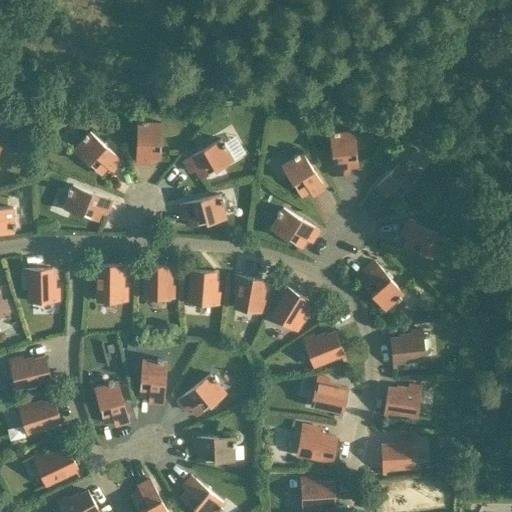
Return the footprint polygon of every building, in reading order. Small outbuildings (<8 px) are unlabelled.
[(151,158),(161,158),(162,122),(147,122),(147,119),(142,119),(142,122),(138,121),(137,163),(151,164),(151,158)] [(331,133),(336,174),(349,173),(349,167),(359,166),(355,130),(340,132),(340,129),(335,130),(335,132),(331,133)] [(113,170),(122,160),(92,131),(89,134),(87,132),(84,136),(85,138),(75,149),(102,173),(109,166),(113,170)] [(197,168),(202,177),(234,159),(226,146),(228,145),(226,141),(224,142),(222,138),(185,159),(192,171),(197,168)] [(314,195),(326,187),(303,152),(300,154),(299,152),(294,155),(296,157),(283,165),(302,195),(311,190),(314,195)] [(388,163),(394,168),(376,187),(386,197),(390,193),(397,200),(422,173),(411,163),(412,161),(409,158),(407,159),(404,157),(403,158),(397,153),(388,163)] [(70,192),(65,206),(99,220),(103,210),(108,212),(113,200),(74,184),(72,188),(70,187),(68,192),(70,192)] [(189,216),(191,226),(227,217),(223,202),(225,202),(224,197),(222,197),(221,193),(180,204),(183,217),(189,216)] [(0,230),(14,231),(14,227),(16,227),(16,221),(14,221),(14,207),(0,206),(0,230)] [(272,227),(302,247),(308,238),(313,241),(320,229),(284,207),(282,210),(280,209),(278,213),(280,215),(272,227)] [(408,236),(404,245),(439,257),(444,243),(446,244),(447,239),(445,238),(447,234),(407,221),(402,234),(408,236)] [(404,291),(376,260),(366,269),(369,273),(361,280),(386,307),(397,297),(398,299),(402,296),(401,294),(404,291)] [(122,264),(92,264),(92,266),(98,267),(98,300),(128,300),(128,287),(122,287),(122,264)] [(170,285),(170,265),(140,264),(140,267),(146,267),(146,297),(176,297),(176,285),(170,285)] [(53,267),(23,268),(23,271),(29,271),(30,300),(60,299),(60,287),(54,288),(53,267)] [(215,291),(216,271),(187,269),(186,271),(192,272),(190,301),(220,304),(221,292),(215,291)] [(265,279),(235,274),(235,277),(241,278),(236,307),(265,312),(267,300),(261,299),(265,279)] [(310,299),(284,284),(283,286),(288,289),(272,314),(298,330),(304,320),(299,317),(310,299)] [(412,335),(391,338),(395,367),(397,367),(397,361),(426,358),(423,328),(411,329),(412,335)] [(347,358),(336,331),(317,338),(315,333),(303,337),(315,365),(342,354),(344,360),(347,358)] [(135,342),(127,341),(126,350),(134,351),(135,342)] [(106,346),(109,354),(116,352),(114,344),(106,346)] [(51,386),(53,385),(46,356),(24,361),(23,355),(10,358),(17,388),(49,380),(51,386)] [(140,395),(151,396),(150,401),(164,402),(167,361),(163,360),(163,358),(158,358),(158,360),(143,359),(140,395)] [(457,366),(450,360),(446,367),(453,372),(457,366)] [(192,406),(198,414),(226,392),(217,380),(219,379),(216,375),(214,376),(212,373),(179,399),(187,410),(192,406)] [(339,416),(342,417),(349,388),(329,383),(330,377),(319,374),(312,404),(341,410),(339,416)] [(117,425),(130,421),(119,380),(115,382),(114,379),(109,381),(110,383),(96,387),(105,422),(115,419),(117,425)] [(389,386),(384,416),(387,416),(388,410),(417,415),(422,385),(410,383),(409,389),(389,386)] [(61,428),(64,427),(55,398),(33,405),(31,400),(18,404),(28,432),(59,422),(61,428)] [(329,465),(332,466),(337,436),(315,432),(316,426),(303,424),(298,453),(330,459),(329,465)] [(198,450),(198,460),(235,459),(234,444),(237,444),(236,439),(234,439),(234,435),(192,436),(193,450),(198,450)] [(382,443),(384,473),(387,473),(386,467),(416,465),(414,435),(402,436),(403,442),(382,443)] [(82,473),(69,446),(48,456),(46,451),(34,457),(47,484),(77,469),(80,475),(82,473)] [(192,474),(183,485),(188,489),(181,496),(199,511),(215,511),(219,508),(220,510),(224,506),(222,504),(224,501),(192,474)] [(333,511),(336,510),(334,480),(314,482),(313,476),(301,477),(303,507),(333,505),(333,511)] [(169,511),(151,478),(139,485),(142,490),(133,495),(142,511),(169,511)] [(101,511),(89,490),(69,501),(66,495),(54,502),(60,511),(97,511),(98,511),(101,511)]
